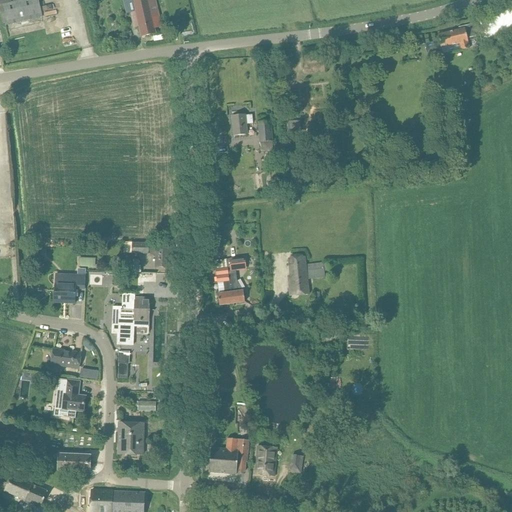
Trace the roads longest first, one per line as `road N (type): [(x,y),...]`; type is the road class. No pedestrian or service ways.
road 1 (tertiary): [(183,49),(394,22),(470,0)]
road 2 (unclassified): [(190,319),(195,189),(183,49)]
road 3 (unclassified): [(107,477),(103,345),(82,330),(0,312)]
road 4 (tertiary): [(0,77),(183,49)]
road 5 (unclassified): [(184,486),(190,319)]
